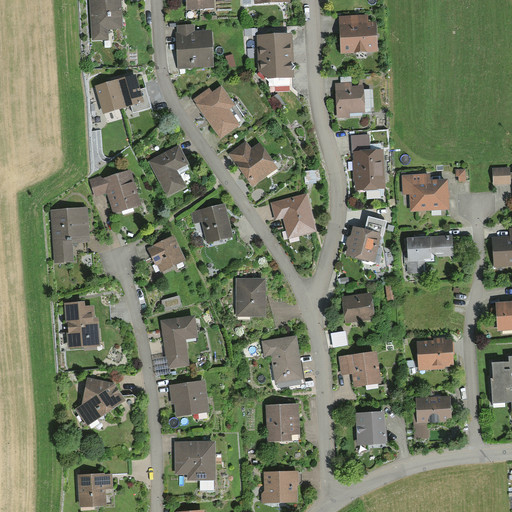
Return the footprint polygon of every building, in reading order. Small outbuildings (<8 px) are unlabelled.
[(90,0),(93,42),(109,41),(109,31),(125,30),(123,0),(90,0)] [(186,0),(187,11),(216,9),(215,0),(186,0)] [(368,15),(338,17),(340,53),(378,52),(377,23),(368,23),(368,15)] [(196,25),(176,26),(178,70),(215,68),(213,31),(196,32),(196,25)] [(294,35),(258,36),(259,73),(269,80),(268,92),(294,90),(293,78),(296,79),(294,35)] [(230,55),(223,57),(226,68),(233,67),(230,55)] [(136,77),(96,87),(104,116),(132,109),(134,115),(151,110),(145,91),(140,91),(136,77)] [(352,83),(334,84),(337,117),(366,115),(364,88),(352,89),(352,83)] [(210,89),(194,100),(222,140),(240,127),(230,112),(237,107),(222,86),(213,93),(210,89)] [(371,135),(351,136),(354,191),(385,189),(383,149),(372,150),(371,135)] [(247,142),(229,154),(253,187),(279,169),(261,143),(252,149),(247,142)] [(149,162),(167,197),(187,187),(180,172),(191,166),(181,146),(149,162)] [(320,182),(319,167),(306,168),(306,183),(320,182)] [(511,168),(494,169),(495,185),(511,184),(511,179),(511,173),(511,168)] [(107,195),(114,216),(143,207),(131,170),(90,182),(95,198),(107,195)] [(466,170),(457,170),(457,177),(461,182),(466,181),(466,170)] [(402,176),(403,194),(410,194),(411,212),(450,210),(449,181),(433,181),(433,174),(402,176)] [(308,194),(271,204),(276,221),(284,219),(289,239),(317,232),(308,194)] [(201,224),(206,245),(233,239),(225,205),(191,213),(194,226),(201,224)] [(52,210),(54,263),(82,262),(82,267),(94,266),(94,253),(86,253),(85,242),(91,242),(90,232),(89,209),(52,210)] [(365,230),(353,227),(346,257),(362,261),(365,275),(385,272),(388,268),(385,245),(382,245),(388,222),(369,217),(365,230)] [(510,238),(494,239),(495,267),(511,266),(511,228),(510,229),(510,238)] [(148,249),(159,273),(186,261),(175,236),(148,249)] [(408,265),(409,274),(429,273),(429,264),(438,263),(437,257),(456,256),(455,236),(407,239),(408,253),(404,254),(405,265),(408,265)] [(349,278),(338,280),(339,289),(351,287),(349,278)] [(236,281),(236,318),(266,318),(266,298),(266,281),(236,281)] [(394,284),(386,285),(388,302),(396,301),(394,284)] [(341,298),(345,324),(378,320),(374,293),(341,298)] [(64,304),(69,349),(102,347),(100,317),(96,318),(96,307),(86,307),(86,302),(64,304)] [(511,302),(496,303),(497,332),(511,331),(511,302)] [(161,321),(167,368),(190,365),(187,339),(199,338),(196,316),(161,321)] [(347,332),(332,334),(334,348),(349,346),(347,332)] [(272,357),(276,383),(304,379),(297,337),(262,342),(265,358),(272,357)] [(417,344),(418,371),(455,369),(454,342),(417,344)] [(339,357),(342,376),(352,374),(354,389),(382,385),(378,352),(339,357)] [(510,362),(490,363),(493,405),(511,404),(511,415),(511,356),(509,357),(510,362)] [(76,410),(87,428),(128,402),(117,384),(89,377),(83,405),(76,410)] [(174,405),(176,417),(210,413),(207,381),(170,385),(172,405),(174,405)] [(416,398),(418,422),(414,422),(414,443),(429,443),(428,424),(454,423),(452,397),(416,398)] [(301,405),(266,405),(267,443),(301,442),(301,405)] [(385,411),(356,413),(358,447),(387,445),(385,411)] [(187,475),(187,482),(201,482),(201,493),(217,493),(216,442),(175,443),(175,475),(187,475)] [(264,471),(264,503),(301,503),(301,471),(264,471)] [(79,475),(80,508),(109,507),(108,490),(114,489),(113,473),(79,475)]
